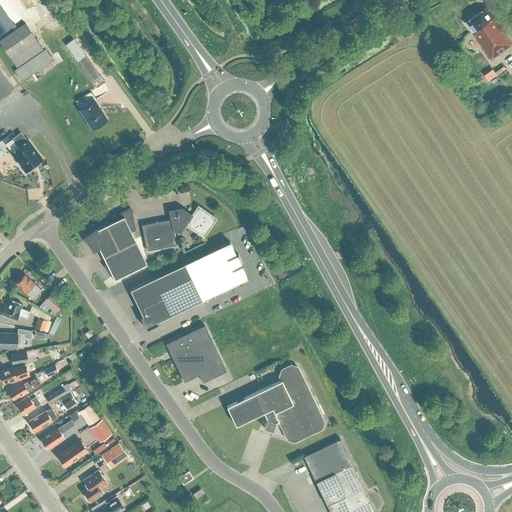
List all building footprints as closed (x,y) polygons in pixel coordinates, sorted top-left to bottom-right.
[(0,0),(0,33),(18,21),(4,0),(0,0)] [(19,0),(26,9),(39,0),(19,0)] [(491,59),(511,44),(511,40),(487,6),(465,21),(491,59)] [(0,43),(16,66),(42,48),(25,22),(0,39),(0,43)] [(21,80),(52,59),(45,49),(14,70),(21,80)] [(92,80),(100,74),(85,54),(77,60),(92,80)] [(0,98),(14,88),(0,69),(0,98)] [(250,95),(245,87),(239,90),(244,99),(250,95)] [(80,108),(92,127),(106,118),(100,109),(94,100),(94,99),(80,108)] [(12,138),(17,144),(18,146),(11,152),(25,171),(42,158),(28,139),(27,140),(20,132),(12,138)] [(189,217),(180,211),(178,221),(184,225),(185,224),(203,236),(216,217),(197,204),(189,217)] [(105,265),(114,279),(122,275),(121,274),(146,262),(131,230),(134,229),(130,207),(112,217),(114,220),(97,229),(96,227),(84,236),(93,249),(98,246),(107,263),(105,265)] [(178,221),(180,211),(170,213),(170,212),(169,212),(170,218),(142,224),(147,250),(176,244),(173,230),(177,229),(179,231),(178,232),(179,233),(184,225),(178,221)] [(155,321),(201,299),(246,277),(241,265),(242,264),(237,253),(235,253),(229,241),(184,262),(130,287),(142,313),(140,314),(139,311),(139,312),(146,328),(159,321),(156,322),(155,321)] [(24,273),(16,283),(26,292),(33,298),(41,289),(38,286),(34,282),(24,273)] [(53,309),(59,303),(49,295),(44,301),(53,309)] [(3,305),(1,310),(0,312),(1,312),(1,313),(16,319),(17,314),(27,317),(29,311),(20,307),(22,303),(10,298),(7,306),(4,305),(3,305)] [(47,333),(35,330),(34,336),(43,338),(43,337),(49,337),(53,332),(61,317),(56,315),(47,333)] [(44,330),(47,319),(38,317),(35,327),(44,330)] [(204,324),(165,342),(184,381),(199,373),(203,381),(226,370),(204,324)] [(17,327),(17,332),(0,331),(0,346),(16,347),(16,346),(23,346),(23,336),(30,337),(31,330),(17,327)] [(12,364),(28,361),(26,352),(10,354),(12,364)] [(24,363),(14,367),(13,365),(0,370),(0,373),(4,383),(12,379),(13,381),(29,374),(24,363)] [(43,369),(46,376),(58,370),(54,363),(43,369)] [(281,379),(253,392),(226,405),(235,424),(263,411),(267,418),(264,427),(272,430),(275,421),(278,420),(287,438),(294,441),(321,427),(323,420),(297,366),(290,364),(281,368),(279,375),(281,379)] [(27,389),(39,381),(35,375),(23,383),(21,380),(15,384),(16,385),(8,391),(13,398),(19,394),(20,396),(28,390),(27,389)] [(49,403),(57,397),(78,385),(74,378),(67,383),(66,383),(62,385),(62,386),(45,396),(49,403)] [(83,390),(80,384),(74,388),(77,393),(83,390)] [(67,409),(77,403),(70,392),(60,398),(67,409)] [(23,414),(40,403),(35,396),(30,399),(28,395),(16,403),(23,414)] [(88,424),(90,423),(100,416),(90,403),(78,411),(88,424)] [(35,430),(52,419),(57,416),(51,407),(28,420),(35,430)] [(69,415),(73,421),(79,417),(75,411),(69,415)] [(74,424),(71,418),(65,422),(57,427),(41,438),(47,448),(64,437),(61,432),(74,424)] [(111,432),(101,418),(89,427),(99,441),(111,432)] [(311,471),(348,454),(340,437),(303,455),(311,471)] [(65,465),(78,456),(85,451),(77,441),(71,445),(70,445),(57,455),(61,459),(60,460),(63,464),(64,464),(65,465)] [(92,449),(95,453),(106,446),(105,445),(108,443),(107,442),(105,444),(103,441),(92,449)] [(127,454),(118,441),(101,454),(110,467),(127,454)] [(348,454),(311,471),(326,503),(328,502),(330,507),(333,506),(335,511),(366,511),(369,511),(371,504),(348,454)] [(109,482),(133,468),(127,459),(104,473),(109,482)] [(84,488),(82,490),(84,493),(85,494),(84,495),(88,500),(89,499),(89,500),(102,491),(99,487),(105,483),(107,482),(104,478),(98,469),(83,479),(87,486),(84,488)] [(178,477),(183,484),(193,477),(188,470),(178,477)] [(204,492),(200,487),(192,493),(196,498),(204,492)] [(116,511),(124,507),(116,494),(105,501),(107,503),(93,511),(116,511)]
